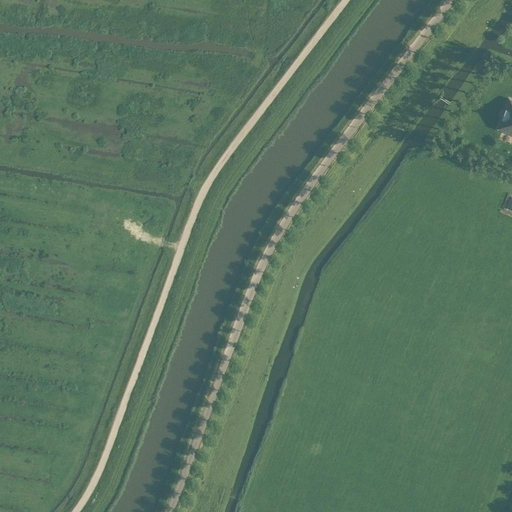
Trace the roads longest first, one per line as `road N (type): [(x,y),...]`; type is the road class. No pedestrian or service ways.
road 1 (unclassified): [(171,511),(266,258),(297,205),(453,0)]
road 2 (track): [(74,511),(99,470),(211,176),(346,0)]
